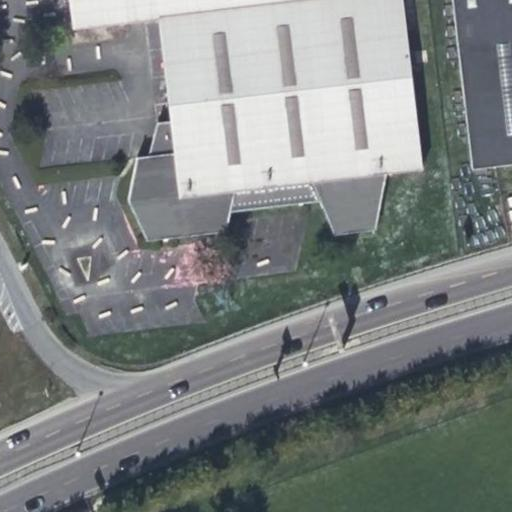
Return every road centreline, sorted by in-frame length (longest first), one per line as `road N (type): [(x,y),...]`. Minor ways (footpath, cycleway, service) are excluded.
road 1 (trunk): [(0,506),(102,457),(321,373),(511,317)]
road 2 (unclassified): [(273,341),(144,377),(82,375),(55,358),(0,279)]
road 3 (trunk): [(273,341),(0,454)]
road 4 (trunk): [(511,271),(273,341)]
